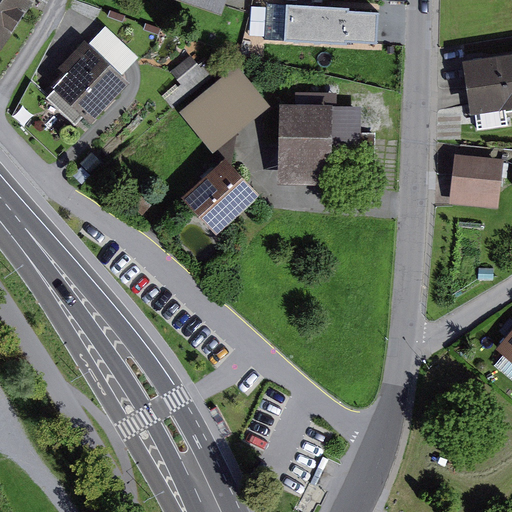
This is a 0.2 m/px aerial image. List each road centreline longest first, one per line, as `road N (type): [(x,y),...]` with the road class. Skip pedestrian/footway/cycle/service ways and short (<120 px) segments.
road 1 (residential): [(59,181),(183,268),(385,452)]
road 2 (secondary): [(212,511),(121,348),(0,200)]
road 3 (residential): [(427,0),(412,340)]
road 4 (track): [(81,511),(0,390)]
